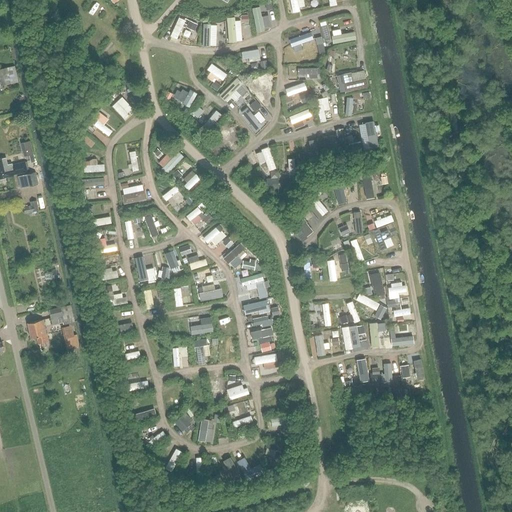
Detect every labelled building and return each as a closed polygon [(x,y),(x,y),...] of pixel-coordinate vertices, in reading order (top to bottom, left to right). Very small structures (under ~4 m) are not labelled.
[(291,0),(294,12),(303,10),(301,0),(291,0)] [(260,6),(252,7),(257,31),(272,28),(269,14),(262,15),(260,6)] [(243,40),(242,21),(250,20),(250,15),(227,16),(229,41),(243,40)] [(179,16),(171,35),(179,38),(188,20),(179,16)] [(191,19),(187,25),(196,30),(199,24),(191,19)] [(322,25),(325,40),(331,39),(328,24),(322,25)] [(207,42),(215,43),(216,29),(209,28),(207,42)] [(290,38),(292,46),(315,38),(313,30),(290,38)] [(261,49),(242,50),(242,58),(250,57),(250,60),(262,59),(261,49)] [(352,67),(354,61),(337,56),(335,63),(352,67)] [(211,71),(207,76),(216,83),(219,78),(224,81),(229,74),(212,62),(207,69),(211,71)] [(14,66),(7,68),(11,83),(18,82),(14,66)] [(299,78),(319,77),(319,67),(299,68),(299,78)] [(2,85),(11,83),(7,68),(0,69),(0,84),(0,86),(2,85)] [(357,79),(356,71),(338,74),(340,91),(368,87),(367,78),(357,79)] [(238,79),(221,95),(226,99),(237,88),(243,94),(248,89),(238,79)] [(258,92),(264,102),(270,99),(261,80),(249,86),(253,94),(258,92)] [(289,96),(308,89),(305,81),(286,88),(289,96)] [(176,92),(180,84),(176,82),(172,90),(176,92)] [(183,88),(178,99),(190,105),(198,91),(191,88),(189,92),(183,88)] [(124,116),(135,107),(124,95),(113,105),(124,116)] [(331,108),(329,96),(316,98),(321,121),(329,119),(327,109),(331,108)] [(355,103),(358,103),(358,97),(347,96),(347,114),(355,114),(355,103)] [(211,129),(223,114),(217,109),(205,124),(211,129)] [(100,110),(95,116),(99,119),(95,124),(110,135),(114,130),(105,124),(110,117),(100,110)] [(229,117),(216,131),(224,139),(237,125),(229,117)] [(376,120),(369,120),(370,142),(377,142),(376,120)] [(337,146),(347,146),(346,128),(336,128),(337,146)] [(265,148),(260,152),(270,167),(276,163),(265,148)] [(140,150),(131,151),(132,170),(141,170),(140,150)] [(168,171),(180,159),(171,150),(159,162),(168,171)] [(296,158),(289,158),(290,170),(297,170),(296,158)] [(0,178),(10,177),(28,173),(26,162),(10,165),(11,169),(8,170),(5,159),(0,160),(0,178)] [(192,171),(183,179),(192,189),(200,181),(192,171)] [(23,177),(26,188),(37,186),(34,174),(23,177)] [(364,176),(365,198),(374,197),(372,175),(364,176)] [(23,177),(17,178),(20,190),(26,188),(23,177)] [(105,177),(79,179),(80,186),(106,184),(105,177)] [(345,202),(344,186),(347,186),(347,177),(334,178),(336,202),(345,202)] [(132,190),(128,191),(129,195),(144,193),(142,181),(131,183),(132,190)] [(163,195),(168,201),(183,189),(178,183),(163,195)] [(39,211),(37,201),(30,202),(31,206),(24,208),(25,214),(39,211)] [(199,213),(207,207),(204,202),(187,214),(196,225),(204,219),(199,213)] [(366,232),(364,210),(354,211),(356,232),(366,232)] [(145,217),(152,236),(161,232),(153,213),(145,217)] [(135,222),(142,222),(142,215),(135,216),(135,220),(127,220),(128,238),(136,238),(135,222)] [(390,215),(381,218),(368,222),(370,229),(393,222),(390,215)] [(93,225),(114,223),(113,216),(92,218),(93,225)] [(314,232),(304,217),(291,225),(301,240),(314,232)] [(381,250),(395,244),(391,235),(399,232),(395,222),(373,231),(381,250)] [(348,225),(341,227),(343,234),(350,232),(348,225)] [(213,240),(216,244),(226,237),(219,226),(204,237),(209,243),(213,240)] [(333,253),(344,248),(336,229),(329,232),(332,239),(327,240),(333,253)] [(101,251),(116,250),(115,244),(106,244),(105,230),(92,231),(93,247),(101,246),(101,251)] [(240,242),(224,257),(229,263),(246,248),(240,242)] [(168,274),(184,269),(177,248),(164,252),(168,264),(160,267),(165,280),(170,279),(168,274)] [(210,264),(208,258),(202,259),(201,254),(189,257),(192,269),(210,264)] [(338,259),(329,259),(330,280),(339,280),(338,259)] [(255,261),(249,260),(248,262),(242,261),(240,268),(253,271),(253,269),(256,270),(257,265),(254,265),(255,261)] [(313,261),(304,262),(305,277),(314,276),(313,261)] [(370,273),(373,286),(367,287),(368,295),(385,292),(381,271),(370,273)] [(269,296),(264,274),(241,279),(243,286),(247,285),(248,289),(258,287),(260,298),(269,296)] [(408,284),(404,285),(403,282),(389,284),(390,293),(409,290),(408,284)] [(199,290),(200,299),(223,297),(222,289),(199,290)] [(115,297),(117,304),(125,302),(123,294),(115,297)] [(363,301),(379,309),(381,303),(366,296),(363,301)] [(403,308),(403,297),(389,298),(390,309),(403,308)] [(269,299),(243,304),(245,315),(271,310),(269,299)] [(355,300),(348,303),(355,322),(362,320),(355,300)] [(73,349),(79,348),(77,335),(73,336),(71,326),(61,328),(60,324),(73,321),(70,306),(49,310),(54,335),(62,333),(63,340),(64,339),(66,350),(67,349),(68,354),(74,353),(73,349)] [(394,309),(394,316),(412,314),(411,307),(394,309)] [(340,317),(343,323),(351,320),(348,313),(340,317)] [(257,329),(275,325),(273,314),(254,319),(257,329)] [(38,345),(47,343),(42,319),(27,322),(31,339),(37,338),(38,345)] [(365,323),(342,327),(346,349),(361,346),(359,334),(367,332),(365,323)] [(252,339),(275,334),(273,327),(251,331),(252,339)] [(379,327),(371,328),(372,346),(380,345),(379,327)] [(314,335),(319,356),(329,353),(324,333),(314,335)] [(262,350),(277,349),(275,335),(260,337),(262,350)] [(205,355),(209,355),(208,339),(196,339),(197,363),(206,362),(205,355)] [(222,345),(223,359),(239,358),(239,346),(231,347),(231,352),(225,352),(225,344),(222,345)] [(181,365),(181,348),(172,348),(172,365),(181,365)] [(126,353),(127,359),(142,356),(141,350),(126,353)] [(280,359),(288,357),(286,350),(278,352),(280,359)] [(265,368),(279,366),(278,353),(254,356),(255,363),(265,362),(265,368)] [(413,359),(417,379),(427,377),(423,358),(413,359)] [(393,363),(385,363),(385,373),(383,373),(383,382),(393,382),(393,363)] [(372,367),(373,384),(382,384),(381,367),(372,367)] [(206,380),(197,381),(197,388),(194,388),(195,400),(208,398),(206,380)] [(127,383),(128,389),(150,387),(149,381),(127,383)] [(251,393),(250,386),(244,388),(243,384),(229,387),(231,397),(251,393)] [(134,419),(156,416),(155,408),(133,412),(134,419)] [(237,408),(231,410),(235,427),(255,422),(253,415),(240,418),(237,408)] [(198,439),(212,442),(217,421),(203,417),(198,439)] [(164,429),(149,440),(153,446),(168,436),(164,429)] [(224,459),(234,484),(243,480),(233,455),(224,459)]
